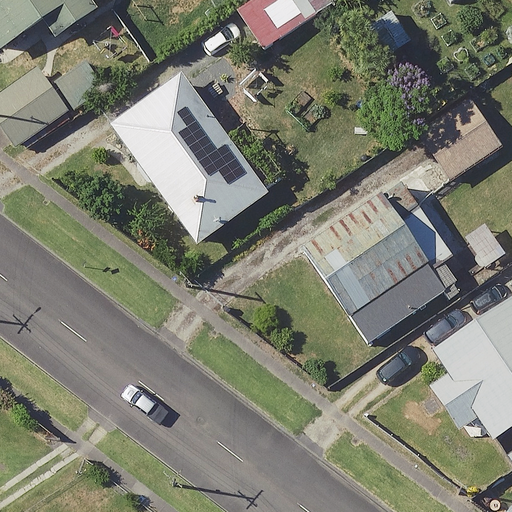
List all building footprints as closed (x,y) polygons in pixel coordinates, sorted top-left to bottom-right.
[(81,9),(75,0),(0,0),(0,35),(31,15),(43,33),(81,9)] [(401,35),(375,5),(350,26),(377,56),(401,35)] [(61,116),(25,68),(0,86),(0,127),(17,149),(61,116)] [(255,188),(165,69),(94,123),(183,242),(255,188)] [(493,144),(462,96),(405,133),(436,181),(493,144)] [(435,249),(375,159),(278,224),(357,342),(431,292),(413,264),(435,249)] [(511,267),(409,334),(430,365),(411,377),(442,424),(460,412),(477,438),(511,415),(511,267)]
